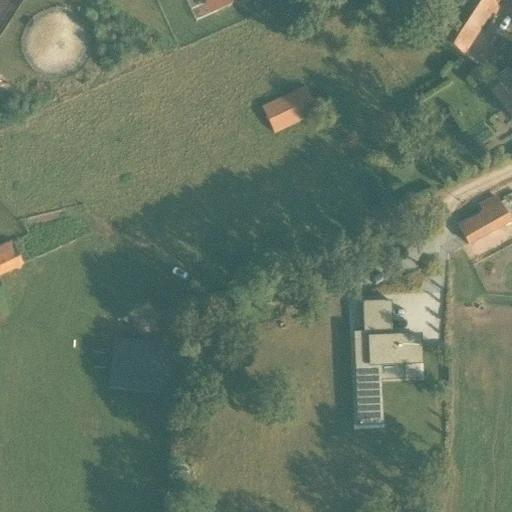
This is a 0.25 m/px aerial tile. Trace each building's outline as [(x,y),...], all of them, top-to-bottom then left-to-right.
[(213,0),(219,12),(244,0),(213,0)] [(462,55),(500,0),(449,0),(428,32),(462,55)] [(511,117),(511,75),(507,70),(486,87),(511,117)] [(273,135),(318,115),(306,88),(261,108),(273,135)] [(469,248),(511,224),(499,204),(482,214),(458,228),(469,248)] [(12,232),(0,237),(0,278),(28,265),(12,232)] [(417,293),(426,256),(402,250),(392,287),(417,293)] [(349,342),(335,342),(336,363),(339,429),(380,427),(377,376),(406,374),(406,363),(423,362),(421,338),(386,341),(384,303),(346,306),(349,342)] [(474,320),(453,320),(453,347),(474,347),(474,320)] [(115,339),(110,389),(175,395),(179,345),(115,339)]
